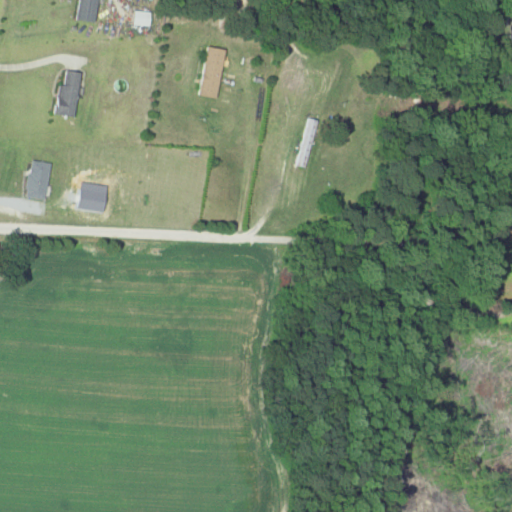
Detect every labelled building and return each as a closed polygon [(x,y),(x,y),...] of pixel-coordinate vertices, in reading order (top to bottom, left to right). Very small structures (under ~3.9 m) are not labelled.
[(94,0),(74,0),(71,19),(91,22),(94,0)] [(145,26),(146,11),(129,10),(128,25),(145,26)] [(221,49),(202,45),(193,94),(212,98),(221,49)] [(72,115),(75,71),(60,70),(59,84),(52,84),(49,114),(72,115)] [(40,199),(46,162),(26,159),(19,196),(40,199)]
